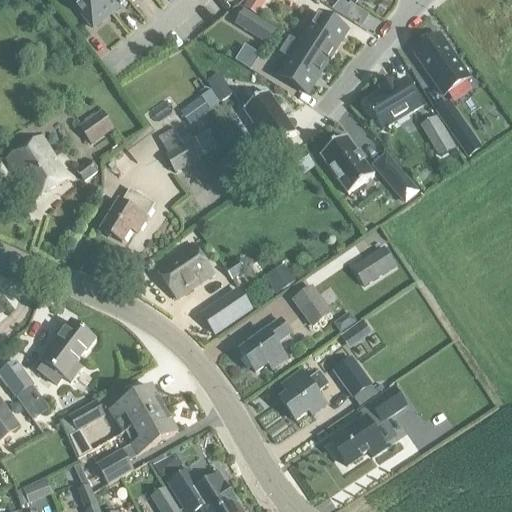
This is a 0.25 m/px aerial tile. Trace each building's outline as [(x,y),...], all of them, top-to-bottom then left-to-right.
[(111,15),(99,0),(68,0),(92,30),(111,15)] [(99,0),(111,15),(128,1),(127,0),(99,0)] [(257,18),(264,7),(253,0),(248,0),(243,9),(257,18)] [(252,38),(262,24),(244,13),(235,27),(252,38)] [(319,15),(300,46),(299,47),(327,64),(340,42),(341,42),(347,32),(341,28),(340,29),(319,15)] [(440,38),(415,54),(444,97),(468,80),(440,38)] [(300,46),(289,39),(279,55),(290,62),(279,78),(301,91),(300,92),(307,96),(313,86),(327,64),(299,47),(300,46)] [(383,95),(367,105),(383,132),(421,109),(405,82),(394,89),(391,83),(380,90),(383,95)] [(148,112),(166,102),(158,88),(140,98),(148,112)] [(232,96),(227,88),(215,96),(220,104),(232,96)] [(201,100),(210,112),(221,105),(211,92),(201,100)] [(271,153),(296,136),(268,95),(243,112),(271,153)] [(437,112),(454,137),(465,129),(448,104),(437,112)] [(99,116),(76,131),(89,148),(112,132),(99,116)] [(431,134),(441,127),(436,119),(426,125),(431,134)] [(196,142),(210,135),(203,121),(189,127),(196,142)] [(308,130),(286,143),(296,160),(318,147),(308,130)] [(41,138),(7,161),(34,202),(68,180),(41,138)] [(346,139),(320,158),(348,197),(374,178),(346,139)] [(193,141),(165,157),(175,174),(203,159),(193,141)] [(449,141),(436,149),(441,158),(455,150),(449,141)] [(122,142),(104,151),(112,166),(129,157),(122,142)] [(76,171),(85,183),(98,173),(90,161),(76,171)] [(409,182),(397,168),(386,178),(398,191),(409,182)] [(122,206),(119,204),(102,232),(122,245),(130,231),(137,235),(146,221),(154,207),(130,193),(122,206)] [(192,246),(156,271),(177,301),(213,276),(192,246)] [(354,267),(367,288),(400,267),(387,246),(354,267)] [(238,262),(225,271),(232,282),(245,272),(238,262)] [(287,272),(273,281),(281,293),(295,283),(287,272)] [(312,290),(294,303),(313,328),(331,315),(312,290)] [(224,305),(203,319),(216,338),(237,324),(253,313),(240,294),(224,305)] [(266,335),(240,354),(255,375),(268,365),(273,372),(287,362),(275,346),(290,335),(280,322),(265,333),(266,335)] [(362,322),(340,338),(350,352),(373,336),(362,322)] [(81,371),(76,367),(95,342),(71,324),(42,363),(45,365),(39,373),(57,387),(63,379),(71,385),(81,371)] [(352,361),(334,374),(353,399),(371,386),(352,361)] [(49,410),(33,387),(34,387),(17,365),(1,376),(17,399),(18,398),(34,420),(49,410)] [(283,385),(290,394),(280,401),(296,423),(309,413),(312,418),(326,408),(316,395),(328,386),(319,375),(308,383),(300,373),(283,385)] [(134,429),(165,412),(152,389),(110,413),(123,436),(134,429)] [(60,406),(64,415),(95,398),(90,390),(60,406)] [(394,390),(370,406),(382,424),(406,409),(394,390)] [(70,417),(79,433),(107,417),(99,401),(70,417)] [(0,403),(0,443),(19,430),(0,403)] [(178,434),(165,412),(134,429),(141,443),(130,449),(136,458),(178,434)] [(366,421),(331,444),(334,449),(333,454),(338,462),(343,463),(347,468),(368,454),(371,460),(385,451),(366,421)] [(109,486),(135,472),(123,451),(97,465),(109,486)] [(154,468),(162,480),(172,473),(165,461),(154,468)] [(189,473),(169,486),(184,511),(198,511),(201,511),(239,511),(218,479),(196,492),(193,487),(196,485),(189,473)] [(38,501),(33,488),(24,492),(30,505),(38,501)] [(98,511),(97,508),(89,488),(77,493),(84,511),(98,511)] [(178,511),(165,491),(152,499),(159,511),(178,511)] [(112,511),(109,503),(97,508),(98,511),(112,511)]
